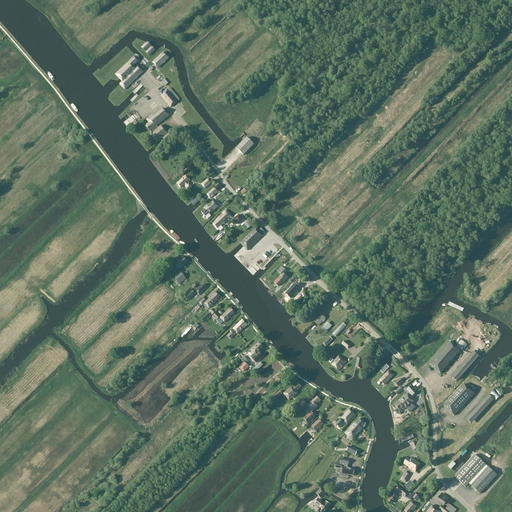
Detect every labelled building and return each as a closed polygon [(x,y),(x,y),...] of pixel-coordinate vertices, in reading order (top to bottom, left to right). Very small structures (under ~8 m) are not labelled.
[(147,42),(141,48),(149,57),(155,51),(147,42)] [(158,69),(169,59),(163,53),(153,64),(158,69)] [(129,63),(115,76),(119,79),(121,82),(119,84),(119,85),(125,90),(143,73),(138,67),(136,70),(133,67),(139,62),(134,57),(129,63)] [(161,96),(170,108),(176,103),(167,92),(161,96)] [(163,109),(154,116),(152,116),(146,120),(149,123),(144,127),(149,132),(169,116),(163,109)] [(129,118),(134,124),(138,122),(132,115),(129,118)] [(167,134),(161,126),(151,134),(157,142),(167,134)] [(235,149),(243,156),(253,145),(246,138),(235,149)] [(185,177),(177,184),(181,188),(184,186),(188,190),(191,187),(187,183),(189,181),(185,177)] [(201,185),(205,189),(211,183),(207,180),(201,185)] [(214,188),(209,193),(212,197),(218,192),(214,188)] [(204,209),(204,210),(201,213),(205,217),(209,214),(209,215),(218,207),(213,201),(204,209)] [(213,225),(217,229),(220,232),(223,229),(221,226),(228,220),(228,221),(232,217),(225,210),(222,214),(216,221),(216,222),(213,225)] [(242,221),(238,216),(233,220),(237,225),(242,221)] [(240,243),(247,251),(263,236),(255,228),(240,243)] [(187,263),(183,258),(174,265),(175,266),(171,268),(175,272),(178,270),(187,263)] [(287,271),(284,269),(282,267),(277,271),(280,274),(282,275),(274,283),(278,287),(282,283),(283,284),(286,281),(284,279),(287,276),(284,274),(287,271)] [(186,279),(181,273),(175,279),(180,284),(186,279)] [(300,289),(295,284),(285,294),(291,299),(300,289)] [(202,285),(195,291),(200,296),(202,293),(201,292),(206,288),(202,285)] [(191,291),(185,297),(189,301),(195,295),(191,291)] [(199,304),(200,304),(202,306),(204,304),(209,309),(213,305),(217,301),(216,300),(219,297),(215,293),(206,302),(204,299),(199,304)] [(220,318),(224,323),(230,317),(229,316),(234,313),(230,309),(220,318)] [(314,322),(319,327),(327,319),(322,314),(314,322)] [(336,339),(336,338),(352,323),(348,319),(331,335),(336,339)] [(234,336),(233,334),(235,332),(237,334),(242,329),(241,328),(246,324),(242,320),(232,330),(230,332),(229,332),(226,335),(230,340),(234,336)] [(326,333),(332,326),(327,322),(321,329),(326,333)] [(320,346),(324,350),(335,340),(330,336),(320,346)] [(461,349),(465,343),(459,339),(454,345),(461,349)] [(449,342),(430,365),(440,374),(460,351),(449,342)] [(250,357),(255,363),(262,357),(259,353),(263,350),(258,344),(251,351),(253,354),(250,357)] [(473,353),(452,378),(456,382),(478,357),(473,353)] [(336,362),(333,365),(339,371),(346,363),(340,356),(335,361),(336,362)] [(393,376),(388,372),(380,381),(385,386),(393,376)] [(292,388),(284,394),(289,401),(297,394),(296,392),(301,387),(297,384),(292,388)] [(400,401),(395,406),(400,411),(404,407),(407,410),(415,402),(414,402),(414,401),(410,397),(411,396),(412,397),(418,392),(412,386),(411,386),(409,384),(404,388),(409,393),(408,394),(407,393),(405,395),(399,400),(400,401)] [(464,384),(444,406),(454,416),(474,394),(464,384)] [(394,391),(397,395),(403,391),(399,386),(394,391)] [(500,396),(494,390),(489,395),(496,401),(500,396)] [(273,397),(276,400),(282,395),(280,391),(273,397)] [(489,396),(467,420),(471,424),(494,400),(489,396)] [(313,400),(307,405),(312,410),(309,413),(310,414),(304,419),(308,424),(316,417),(311,412),(313,411),(318,407),(317,405),(321,401),(318,397),(313,401),(313,400)] [(346,414),(341,419),(340,420),(339,419),(335,424),(340,429),(344,424),(343,423),(344,422),(346,424),(354,415),(350,411),(347,415),(346,414)] [(355,423),(345,434),(352,440),(362,429),(361,429),(365,424),(360,419),(355,423)] [(319,420),(312,427),(315,431),(323,424),(319,420)] [(403,443),(408,441),(414,438),(413,434),(401,439),(402,440),(403,443)] [(413,451),(419,449),(416,441),(410,444),(413,451)] [(358,451),(349,446),(346,452),(355,456),(358,451)] [(455,477),(466,488),(469,484),(480,494),(497,476),(475,455),(455,477)] [(407,459),(404,464),(410,468),(409,468),(415,472),(420,465),(413,460),(412,462),(407,459)] [(349,462),(341,460),(340,465),(342,465),(341,470),(343,470),(343,468),(347,469),(348,466),(349,462)] [(343,470),(342,474),(353,476),(354,470),(347,469),(343,468),(343,470)] [(406,482),(410,476),(405,473),(401,479),(406,482)] [(392,504),(399,495),(400,495),(401,495),(401,494),(410,501),(413,497),(409,493),(408,494),(398,487),(395,490),(397,491),(396,492),(395,492),(388,501),(392,504)] [(442,493),(436,502),(443,507),(450,499),(442,493)] [(315,504),(321,509),(318,511),(326,511),(328,511),(327,510),(330,505),(326,502),(324,504),(318,500),(315,504)] [(412,502),(404,510),(406,511),(409,511),(412,510),(413,511),(417,507),(412,502)]
